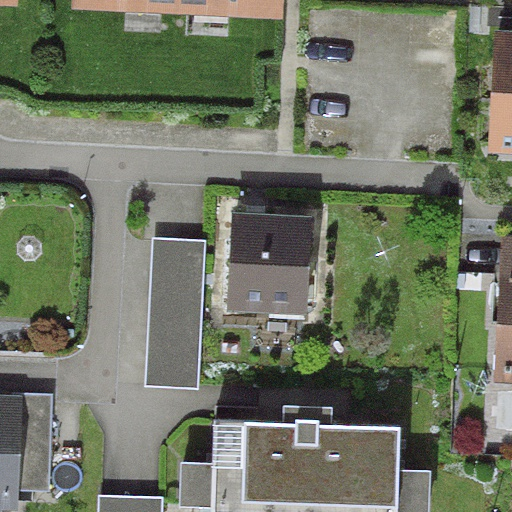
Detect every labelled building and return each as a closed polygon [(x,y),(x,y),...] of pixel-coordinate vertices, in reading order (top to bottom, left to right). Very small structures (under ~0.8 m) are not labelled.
[(283,0),(71,0),(71,8),(282,18),(283,0)] [(511,30),(495,30),(488,153),(511,154),(511,30)] [(313,216),(232,212),(228,310),(307,314),(313,216)] [(511,234),(501,235),(495,381),(511,382),(511,234)] [(206,240),(152,237),(144,386),(199,389),(206,240)] [(21,392),(21,397),(19,490),(50,491),(52,393),(21,392)] [(21,397),(0,396),(0,511),(1,510),(18,511),(19,490),(21,397)] [(282,422),(214,420),(212,463),(182,462),(180,505),(212,506),(212,511),(429,511),(431,470),(400,469),(401,425),(333,423),(333,406),(283,404),(282,422)] [(100,493),(99,511),(164,511),(165,495),(100,493)]
